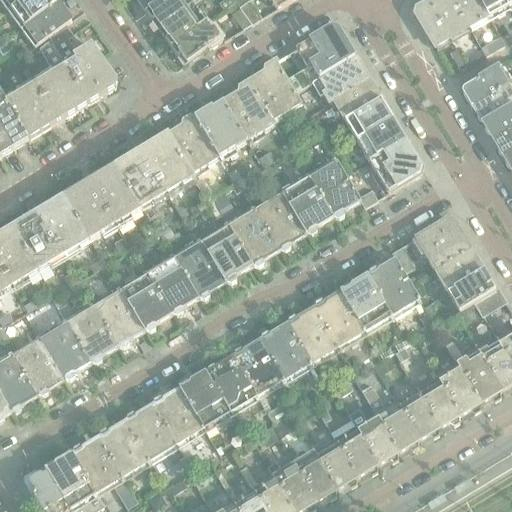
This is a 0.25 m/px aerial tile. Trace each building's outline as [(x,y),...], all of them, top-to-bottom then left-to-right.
[(0,0),(10,12),(26,0),(0,0)] [(23,30),(58,5),(53,0),(26,0),(10,12),(23,30)] [(134,0),(146,15),(167,0),(134,0)] [(159,34),(194,9),(187,0),(167,0),(146,15),(159,34)] [(227,11),(235,5),(235,4),(231,0),(227,0),(219,6),(224,13),(227,11)] [(249,4),(253,1),(251,0),(239,0),(235,4),(235,5),(240,11),(249,4)] [(277,13),(298,0),(272,0),(275,3),(272,5),(277,13)] [(470,31),(452,0),(437,0),(429,4),(450,42),(470,31)] [(489,21),(477,0),(452,0),(470,31),(489,21)] [(508,10),(502,0),(477,0),(489,21),(508,10)] [(511,7),(511,0),(502,0),(508,10),(511,7)] [(262,22),(249,4),(240,11),(252,28),(262,22)] [(450,42),(429,4),(417,12),(415,17),(435,51),(450,42)] [(65,29),(71,24),(65,15),(64,12),(62,8),(59,7),(58,5),(23,30),(36,48),(49,39),(65,29)] [(252,28),(240,11),(235,5),(227,11),(243,33),(252,28)] [(172,51),(209,25),(203,16),(200,18),(194,9),(159,34),(172,51)] [(209,54),(220,46),(223,44),(209,25),(172,51),(184,69),(204,55),(208,53),(209,54)] [(68,42),(72,39),(65,29),(49,39),(56,51),(68,42)] [(354,60),(338,33),(332,31),(300,51),(318,81),(354,60)] [(117,85),(101,62),(91,49),(78,57),(68,42),(56,51),(67,69),(89,107),(115,91),(117,85)] [(485,61),(501,52),(496,44),(481,53),(485,61)] [(464,66),(456,52),(450,56),(458,70),(464,66)] [(485,61),(480,53),(470,59),(475,67),(485,61)] [(369,83),(364,75),(364,71),(359,64),(356,62),(354,60),(318,81),(319,83),(313,86),(318,95),(321,93),(328,105),(331,103),(332,105),(369,83)] [(301,106),(276,65),(266,71),(265,76),(251,85),(273,122),(301,106)] [(29,144),(89,107),(67,69),(7,105),(29,144)] [(471,110),(473,109),(508,88),(497,70),(464,90),(463,91),(462,95),(471,110)] [(33,82),(26,71),(23,73),(30,84),(33,82)] [(344,125),(381,103),(376,96),(376,92),(372,86),(369,84),(369,83),(332,105),(344,125)] [(273,122),(251,85),(241,91),(239,96),(225,105),(248,143),(276,126),(273,122)] [(483,126),(511,108),(511,94),(508,88),(473,109),(476,115),(476,119),(478,122),(482,124),(483,126)] [(29,144),(7,105),(0,94),(0,128),(14,152),(29,144)] [(356,145),(393,123),(393,119),(389,113),(385,111),(381,103),(344,125),(356,145)] [(248,143),(225,105),(224,106),(219,104),(212,108),(211,113),(197,122),(219,160),(225,171),(235,165),(228,154),(248,143)] [(493,143),(511,131),(511,108),(483,126),(484,128),(484,132),(486,136),(490,137),(493,143)] [(193,176),(219,160),(197,122),(196,123),(191,121),(184,125),(183,130),(168,139),(192,181),(207,206),(216,201),(205,182),(200,181),(198,182),(193,176)] [(369,165),(405,144),(405,140),(401,133),(398,131),(393,123),(356,145),(369,165)] [(0,161),(14,152),(0,128),(0,161)] [(504,161),(511,156),(511,131),(493,143),(497,149),(497,153),(499,157),(502,159),(504,161)] [(141,212),(192,181),(168,139),(148,151),(149,151),(146,156),(141,159),(135,159),(116,171),(141,212)] [(298,151),(293,142),(287,146),(292,155),(298,151)] [(421,179),(422,172),(405,144),(369,165),(376,176),(372,179),(385,200),(421,179)] [(309,156),(305,149),(293,155),(297,162),(309,156)] [(339,156),(333,160),(338,168),(346,162),(341,155),(339,156)] [(272,166),(265,156),(258,161),(264,171),(272,166)] [(361,205),(358,202),(336,165),(309,182),(333,222),(334,222),(338,223),(343,220),(344,216),(361,205)] [(90,242),(141,212),(116,171),(97,182),(95,187),(90,190),(84,190),(65,201),(90,242)] [(244,185),(236,172),(229,177),(236,189),(240,187),(244,185)] [(244,185),(240,187),(240,188),(243,193),(247,199),(247,200),(273,184),(270,180),(266,173),(265,172),(244,185)] [(333,222),(309,182),(282,198),(306,238),(307,238),(311,239),(316,236),(317,232),(333,222)] [(240,188),(232,192),(236,197),(243,193),(240,188)] [(372,193),(358,202),(361,205),(365,212),(378,204),(372,193)] [(306,238),(282,198),(256,214),(280,254),(284,255),(289,252),(290,248),(306,238)] [(38,274),(90,242),(65,201),(46,213),(43,218),(41,220),(39,221),(33,221),(32,221),(13,232),(38,274)] [(185,212),(174,209),(179,216),(182,221),(189,217),(185,212)] [(280,254),(256,214),(229,230),(253,270),(258,271),(262,268),(263,264),(280,254)] [(471,254),(454,225),(447,223),(416,242),(435,275),(471,254)] [(155,237),(147,225),(140,229),(148,241),(155,237)] [(253,270),(229,230),(202,246),(226,286),(231,287),(235,284),(236,280),(253,270)] [(170,231),(159,237),(164,245),(174,238),(170,231)] [(0,296),(38,274),(13,232),(0,240),(0,296)] [(130,253),(123,241),(114,246),(121,258),(130,253)] [(226,286),(202,246),(175,263),(199,303),(200,302),(204,303),(209,300),(209,296),(226,286)] [(414,270),(402,250),(392,257),(396,263),(403,277),(414,270)] [(131,254),(124,258),(130,268),(137,264),(131,254)] [(448,296),(484,275),(479,266),(478,262),(475,256),(471,254),(435,275),(448,296)] [(104,269),(100,262),(89,269),(94,275),(104,269)] [(199,303),(175,263),(147,279),(171,319),(173,318),(177,320),(182,317),(183,312),(199,303)] [(419,303),(407,283),(403,277),(396,263),(379,274),(375,272),(370,275),(370,279),(368,280),(391,319),(419,303)] [(73,275),(64,280),(70,289),(78,284),(73,275)] [(475,307),(495,294),(491,287),(491,283),(487,277),(484,275),(448,296),(460,316),(475,307)] [(171,319),(147,279),(120,296),(144,336),(146,334),(150,336),(155,333),(156,329),(171,319)] [(391,319),(368,280),(352,290),(348,289),(344,292),(343,296),(342,296),(365,335),(391,319)] [(426,297),(419,286),(412,290),(419,301),(426,297)] [(483,319),(505,306),(498,294),(496,295),(495,294),(475,307),(483,319)] [(144,336),(120,296),(94,311),(118,351),(119,351),(123,352),(128,349),(129,345),(144,336)] [(365,335),(342,296),(325,306),(321,305),(316,308),(316,312),(315,312),(338,351),(365,335)] [(118,351),(94,311),(76,322),(66,306),(64,308),(57,297),(53,299),(51,300),(58,312),(91,367),(92,367),(96,368),(101,365),(102,361),(118,351)] [(37,309),(33,303),(24,308),(28,315),(37,309)] [(50,304),(39,312),(43,319),(55,312),(50,304)] [(91,367),(58,312),(51,316),(61,331),(40,344),(64,384),(65,383),(70,384),(74,381),(75,377),(91,367)] [(338,351),(315,312),(299,322),(294,321),(290,324),(289,328),(287,329),(311,368),(338,351)] [(471,312),(459,318),(465,327),(476,321),(471,312)] [(8,316),(0,321),(0,326),(2,330),(5,329),(13,324),(8,316)] [(435,330),(427,318),(420,322),(428,335),(435,330)] [(2,330),(0,331),(0,337),(4,344),(11,340),(5,329),(2,330)] [(311,368),(287,329),(272,338),(267,337),(263,340),(262,344),(285,383),(311,368)] [(511,336),(498,345),(511,368),(511,336)] [(64,384),(40,344),(13,360),(37,400),(38,399),(43,400),(48,397),(48,393),(64,384)] [(285,383),(262,344),(245,354),(241,353),(236,356),(235,360),(234,361),(258,400),(280,386),(287,399),(292,396),(285,383)] [(503,395),(479,356),(467,364),(452,345),(446,348),(458,369),(481,408),(490,402),(495,405),(500,402),(500,397),(503,395)] [(511,368),(498,345),(479,356),(503,395),(511,390),(511,391),(511,368)] [(37,400),(13,360),(0,367),(0,400),(10,416),(11,415),(16,416),(20,414),(21,409),(37,400)] [(394,371),(387,360),(375,367),(382,378),(394,371)] [(258,400),(234,361),(218,371),(214,369),(209,372),(208,376),(207,377),(230,416),(258,400)] [(481,408),(458,369),(438,381),(461,420),(470,415),(474,417),(480,414),(480,409),(481,408)] [(230,416),(207,377),(191,387),(187,386),(182,388),(181,393),(180,393),(204,432),(230,416)] [(461,420),(438,381),(417,393),(441,432),(449,427),(454,430),(459,426),(459,421),(461,420)] [(352,393),(347,384),(334,392),(339,401),(352,393)] [(419,445),(396,406),(386,412),(373,391),(372,391),(370,388),(361,394),(376,418),(399,457),(407,452),(413,454),(418,451),(418,446),(419,445)] [(204,432),(180,393),(164,403),(160,402),(155,405),(154,409),(177,448),(199,435),(204,443),(208,440),(204,432)] [(441,432),(417,393),(396,406),(419,445),(429,439),(433,442),(439,439),(439,434),(441,432)] [(10,416),(0,400),(0,425),(4,423),(5,419),(10,416)] [(274,427),(300,411),(293,400),(268,416),(274,427)] [(315,412),(311,405),(301,411),(305,418),(315,412)] [(177,448),(154,409),(137,419),(133,418),(128,421),(127,425),(126,426),(150,465),(177,448)] [(331,421),(325,411),(318,415),(325,425),(331,421)] [(399,457),(376,418),(363,426),(358,417),(350,421),(355,430),(378,470),(388,464),(392,467),(398,463),(397,458),(399,457)] [(150,465),(126,426),(110,435),(106,434),(101,437),(101,441),(100,442),(123,481),(150,465)] [(279,442),(272,430),(259,438),(266,450),(279,442)] [(378,470),(355,430),(335,443),(358,482),(367,476),(372,479),(377,476),(377,471),(378,470)] [(123,481),(100,442),(83,451),(79,450),(74,453),(74,457),(72,458),(96,497),(112,487),(128,511),(138,505),(123,481)] [(358,482),(335,443),(314,455),(337,495),(347,489),(351,491),(357,488),(356,483),(358,482)] [(337,495),(314,455),(294,467),(317,507),(326,501),(331,504),(336,500),(336,495),(337,495)] [(70,511),(96,497),(72,458),(56,468),(52,466),(47,469),(47,473),(46,474),(68,511),(70,511)] [(190,470),(184,460),(179,463),(185,473),(190,470)] [(294,467),(281,475),(273,480),(291,511),(315,511),(315,508),(317,507),(294,467)] [(68,511),(46,474),(40,477),(36,476),(27,481),(26,487),(33,499),(40,511),(68,511)] [(291,511),(273,480),(258,489),(254,482),(249,485),(253,492),(265,511),(291,511)] [(174,498),(184,491),(180,485),(170,491),(174,498)] [(232,495),(226,485),(222,488),(228,497),(232,495)] [(265,511),(253,492),(232,505),(236,511),(265,511)] [(159,511),(162,510),(155,499),(148,503),(153,511),(159,511)] [(104,511),(99,503),(89,509),(90,511),(104,511)]
